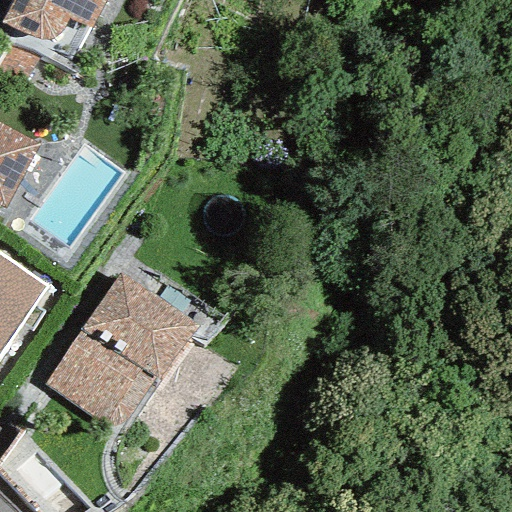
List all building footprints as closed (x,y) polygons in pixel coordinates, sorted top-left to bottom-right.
[(107,0),(0,0),(16,8),(0,35),(34,56),(49,53),(60,42),(67,31),(92,46),(111,14),(102,9),(107,0)] [(0,223),(6,227),(41,162),(0,140),(0,223)] [(195,327),(119,275),(44,385),(103,426),(143,369),(159,380),(195,327)] [(0,357),(37,307),(0,279),(0,357)] [(35,430),(4,455),(50,511),(67,511),(88,495),(35,430)] [(17,511),(0,492),(0,511),(17,511)]
